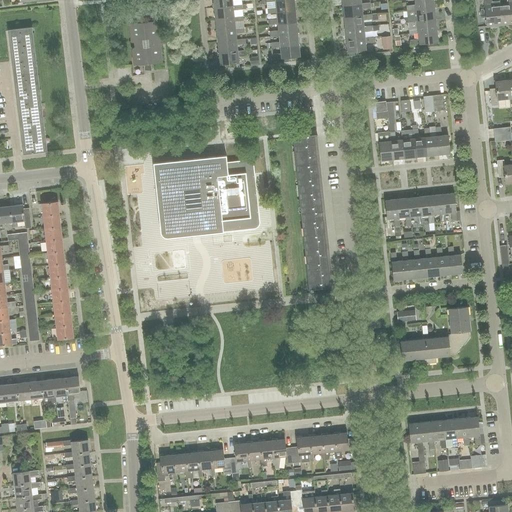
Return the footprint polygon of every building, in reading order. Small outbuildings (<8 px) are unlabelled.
[(295,11),(294,0),(285,0),(276,1),(276,7),(267,8),(268,14),(277,13),(277,12),(295,11)] [(416,10),(434,8),(433,0),(406,0),(406,2),(402,3),(403,10),(407,9),(407,11),(416,10)] [(511,0),(507,0),(508,5),(500,6),(502,25),(511,24),(511,0)] [(362,9),(371,8),(377,7),(377,2),(361,3),(361,4),(343,6),(344,17),(363,15),(362,9)] [(502,25),(500,6),(492,7),(492,2),(485,3),(487,27),(502,25)] [(242,4),(233,5),(215,7),(216,19),(234,17),(233,10),(243,9),(242,4)] [(436,19),(434,8),(416,10),(407,11),(408,17),(408,22),(417,21),(436,19)] [(297,22),(295,11),(277,12),(277,13),(278,19),(269,20),(269,25),(278,24),(297,22)] [(148,14),(149,21),(160,20),(160,13),(148,14)] [(363,20),(372,19),(372,14),(363,15),(344,17),(346,28),(364,27),(364,26),(363,20)] [(243,16),(234,17),(216,19),(217,30),(235,28),(235,22),(244,21),(243,16)] [(418,33),(437,31),(436,19),(417,21),(408,22),(409,29),(409,34),(418,33)] [(161,46),(163,46),(161,29),(159,29),(158,21),(130,24),(134,65),(162,62),(161,46)] [(298,33),(297,22),(278,24),(279,30),(270,31),(270,32),(270,36),(279,36),(279,35),(298,33)] [(373,25),(364,26),(364,27),(346,28),(347,40),(365,38),(364,32),(373,31),(373,25)] [(23,155),(48,152),(33,27),(8,30),(23,155)] [(244,27),(235,28),(217,30),(218,42),(237,40),(236,40),(236,33),(245,32),(244,27)] [(438,42),(437,31),(418,33),(419,39),(410,40),(411,45),(438,42)] [(299,45),(298,33),(279,35),(279,36),(280,42),(271,43),(271,48),(280,47),(299,45)] [(392,48),(390,36),(382,37),(384,49),(392,48)] [(375,42),(374,37),(365,38),(347,40),(348,52),(366,50),(366,43),(375,42)] [(245,39),(236,40),(237,40),(218,42),(219,53),(238,51),(237,45),(246,44),(245,39)] [(300,57),(299,45),(280,47),(281,53),(272,54),(273,60),(300,57)] [(238,56),(247,55),(247,50),(238,51),(219,53),(220,65),(239,63),(238,56)] [(510,98),(508,80),(495,82),(496,88),(490,89),(492,106),(498,105),(498,99),(510,98),(510,104),(511,104),(510,98)] [(443,96),(432,97),(434,111),(444,110),(443,96)] [(434,111),(432,97),(424,98),(425,112),(434,111)] [(401,101),(402,111),(410,110),(409,100),(401,101)] [(376,102),(377,112),(387,111),(386,101),(376,102)] [(402,140),(396,140),(394,124),(395,124),(393,110),(388,111),(388,112),(391,141),(393,159),(404,158),(402,140)] [(391,141),(388,112),(388,111),(387,111),(377,112),(378,117),(378,119),(384,118),(385,132),(378,133),(381,160),(393,159),(391,141)] [(435,127),(436,136),(437,136),(438,155),(450,153),(448,135),(442,136),(441,127),(435,127)] [(494,129),(494,135),(511,134),(510,127),(494,129)] [(437,136),(436,136),(430,137),(429,128),(424,128),(425,137),(427,156),(438,155),(437,136)] [(425,137),(419,138),(418,129),(417,129),(413,130),(414,138),(416,157),(427,156),(425,137)] [(414,138),(407,139),(406,130),(401,131),(402,140),(404,158),(416,157),(414,138)] [(511,140),(511,134),(494,135),(495,142),(511,140)] [(309,290),(333,287),(317,135),(293,137),(309,290)] [(247,160),(239,161),(227,162),(227,156),(154,163),(161,232),(161,234),(162,235),(163,237),(165,237),(167,238),(168,238),(201,234),(223,232),(254,229),(255,229),(257,228),(258,227),(259,226),(260,224),(260,223),(260,221),(254,166),(254,164),(253,163),(252,161),(250,160),(248,160),(247,160)] [(511,182),(511,158),(510,159),(510,165),(504,165),(504,160),(497,160),(499,177),(505,176),(506,183),(511,182)] [(456,211),(455,193),(443,194),(445,213),(451,212),(452,221),(461,220),(460,211),(456,211)] [(445,213),(443,194),(431,196),(433,214),(440,213),(441,222),(446,222),(445,213)] [(433,214),(431,196),(420,197),(422,215),(428,214),(429,223),(434,223),(433,214)] [(422,215),(420,197),(408,198),(410,216),(411,216),(417,216),(418,225),(423,224),(422,215)] [(410,216),(408,198),(397,199),(399,217),(405,217),(406,226),(412,225),(411,216),(410,216)] [(399,217),(397,199),(385,200),(387,219),(394,218),(396,232),(400,232),(400,227),(399,217)] [(42,204),(43,216),(60,214),(58,202),(42,204)] [(25,221),(24,219),(23,209),(23,205),(10,206),(12,222),(13,227),(18,227),(17,222),(24,221),(25,221)] [(0,223),(12,222),(10,206),(0,207),(0,223)] [(61,226),(60,214),(43,216),(45,228),(61,226)] [(62,239),(61,226),(45,228),(46,241),(62,239)] [(64,251),(62,239),(46,241),(48,253),(64,251)] [(29,250),(28,243),(19,244),(19,251),(29,250)] [(438,257),(437,257),(431,258),(430,244),(425,244),(426,258),(428,277),(440,275),(438,257)] [(454,255),(453,246),(448,247),(449,256),(451,274),(463,273),(461,254),(454,255)] [(449,256),(443,256),(442,247),(437,248),(437,257),(438,257),(440,275),(451,274),(449,256)] [(426,258),(420,259),(419,250),(418,250),(414,250),(415,259),(417,278),(428,277),(426,258)] [(65,263),(64,251),(48,253),(49,265),(65,263)] [(417,278),(415,259),(408,260),(407,251),(402,252),(403,261),(405,279),(417,278)] [(403,261),(397,261),(396,252),(391,253),(393,280),(405,279),(403,261)] [(67,276),(65,263),(49,265),(51,277),(67,276)] [(510,277),(509,263),(502,264),(503,277),(510,277)] [(68,288),(67,276),(51,277),(52,290),(68,288)] [(220,287),(156,292),(157,303),(213,299),(213,296),(221,295),(220,287)] [(70,300),(68,288),(52,290),(54,302),(70,300)] [(7,302),(6,295),(0,295),(0,308),(8,307),(16,306),(15,301),(7,302)] [(71,313),(70,300),(54,302),(55,314),(71,313)] [(469,331),(470,331),(468,306),(449,308),(451,333),(449,336),(400,341),(402,361),(417,359),(418,365),(436,363),(436,357),(451,355),(450,354),(457,353),(470,338),(469,331)] [(0,320),(9,319),(8,307),(0,308),(0,320)] [(398,321),(416,320),(415,310),(397,312),(398,321)] [(72,325),(71,313),(55,314),(56,327),(72,325)] [(0,332),(11,332),(9,319),(0,320),(0,332)] [(74,337),(72,325),(56,327),(58,339),(74,337)] [(0,345),(12,344),(11,332),(0,332),(0,345)] [(81,393),(79,376),(66,378),(68,395),(69,401),(74,400),(73,394),(81,393)] [(68,395),(66,378),(54,379),(56,396),(63,395),(64,402),(68,402),(68,395)] [(56,396),(54,379),(41,381),(43,397),(44,404),(56,402),(55,396),(56,396)] [(43,397),(41,381),(29,382),(31,399),(43,397)] [(31,399),(29,382),(17,383),(19,400),(31,399)] [(19,400),(17,383),(5,385),(6,402),(19,400)] [(478,416),(466,418),(468,436),(475,435),(476,444),(481,444),(478,416)] [(468,436),(466,418),(455,419),(457,437),(463,437),(464,446),(469,445),(468,436)] [(457,437),(455,419),(443,420),(445,438),(452,438),(453,447),(458,446),(457,437)] [(445,438),(443,420),(432,421),(434,440),(440,439),(441,448),(446,447),(445,438)] [(434,440),(432,421),(420,422),(422,441),(423,441),(429,440),(430,449),(434,449),(435,449),(434,440)] [(426,473),(423,450),(423,441),(422,441),(420,422),(409,424),(410,442),(417,441),(419,461),(413,462),(414,474),(426,473)] [(349,449),(348,439),(347,432),(334,434),(336,451),(334,451),(335,459),(342,458),(341,450),(349,449)] [(336,451),(334,434),(322,435),(323,452),(321,452),(323,460),(328,459),(330,454),(330,451),(334,451),(336,451)] [(323,452),(322,435),(309,436),(311,453),(309,454),(310,461),(314,461),(313,453),(321,452),(323,452)] [(2,436),(0,436),(0,449),(3,449),(3,446),(12,445),(3,446),(2,436)] [(301,462),(310,461),(309,454),(311,453),(309,436),(296,438),(297,447),(292,447),(293,463),(301,462)] [(293,463),(292,447),(286,448),(285,439),(272,440),(274,457),(272,457),(273,465),(275,465),(275,469),(279,468),(281,457),(284,456),(285,464),(293,463)] [(72,440),(63,441),(64,446),(72,445),(73,452),(73,454),(89,452),(88,440),(72,442),(72,440)] [(274,457),(272,440),(260,441),(261,459),(259,459),(261,466),(264,466),(264,458),(272,457),(274,457)] [(261,459),(260,441),(247,443),(249,460),(247,460),(248,468),(252,467),(251,460),(259,459),(261,459)] [(249,460),(247,443),(234,444),(236,457),(230,458),(232,474),(238,473),(240,473),(238,461),(247,460),(249,460)] [(232,474),(230,458),(224,458),(223,449),(210,451),(212,468),(210,468),(211,476),(215,475),(214,467),(223,467),(224,474),(232,474)] [(212,468),(210,451),(198,452),(200,469),(197,469),(199,477),(203,477),(202,469),(210,468),(212,468)] [(91,464),(89,452),(73,454),(73,452),(65,453),(65,457),(74,456),(74,464),(75,466),(91,464)] [(200,469),(198,452),(185,453),(187,470),(185,471),(186,478),(188,478),(188,481),(194,480),(193,470),(197,469),(200,469)] [(187,470),(185,453),(173,455),(175,472),(172,472),(174,480),(178,479),(177,471),(185,471),(187,470)] [(168,472),(172,472),(175,472),(173,455),(160,456),(161,462),(155,463),(157,481),(165,480),(165,476),(168,476),(168,472)] [(483,466),(482,455),(470,456),(472,468),(483,466)] [(460,469),(459,458),(449,459),(450,470),(460,469)] [(449,470),(448,459),(438,460),(439,472),(449,470)] [(340,464),(340,471),(352,470),(351,463),(340,464)] [(92,476),(91,464),(75,466),(74,464),(66,465),(67,469),(75,468),(76,476),(76,478),(92,476)] [(31,483),(30,476),(39,475),(39,470),(29,471),(13,473),(15,485),(31,483)] [(94,488),(92,476),(76,478),(76,476),(68,477),(68,481),(76,480),(77,488),(78,490),(94,488)] [(32,495),(31,488),(41,487),(40,482),(31,483),(15,485),(16,497),(32,495)] [(303,511),(316,511),(315,496),(315,492),(302,493),(302,486),(296,487),(296,491),(298,506),(303,506),(303,511)] [(95,500),(94,488),(78,490),(77,488),(69,489),(70,493),(78,492),(79,499),(79,502),(95,500)] [(330,511),(342,511),(341,494),(340,494),(340,489),(334,490),(334,495),(328,495),(329,511),(330,511)] [(292,511),(292,507),(298,506),(296,491),(290,491),(282,492),(283,500),(278,500),(279,511),(292,511)] [(353,493),(341,494),(342,511),(355,509),(353,493)] [(34,507),(33,500),(42,499),(42,494),(32,495),(16,497),(18,509),(34,507)] [(202,495),(189,496),(190,500),(191,507),(200,506),(199,499),(203,499),(202,495)] [(329,511),(328,495),(315,496),(316,511),(329,511)] [(279,511),(278,500),(278,496),(271,497),(272,501),(266,502),(266,511),(279,511)] [(92,511),(97,511),(95,500),(79,502),(79,499),(71,500),(71,505),(79,504),(80,511),(92,511)] [(254,511),(253,503),(241,504),(240,501),(234,501),(235,511),(254,511)] [(266,511),(266,502),(253,503),(254,511),(266,511)]
